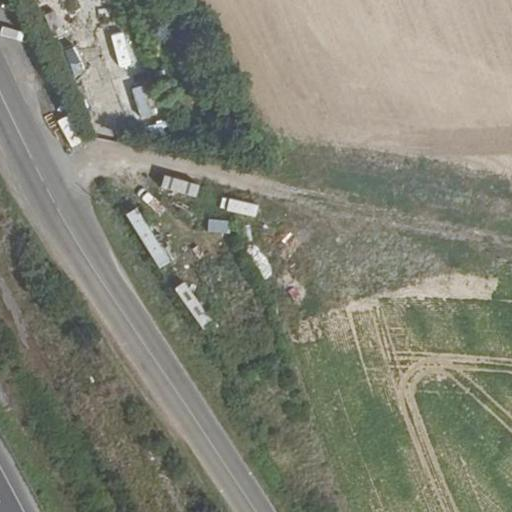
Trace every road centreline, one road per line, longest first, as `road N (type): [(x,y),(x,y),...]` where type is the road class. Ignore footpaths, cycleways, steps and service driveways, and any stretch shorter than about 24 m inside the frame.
road 1 (track): [(25,149),(330,199),(511,246)]
road 2 (tertiary): [(0,96),(113,308),(251,511)]
road 3 (unknown): [(159,511),(55,369)]
